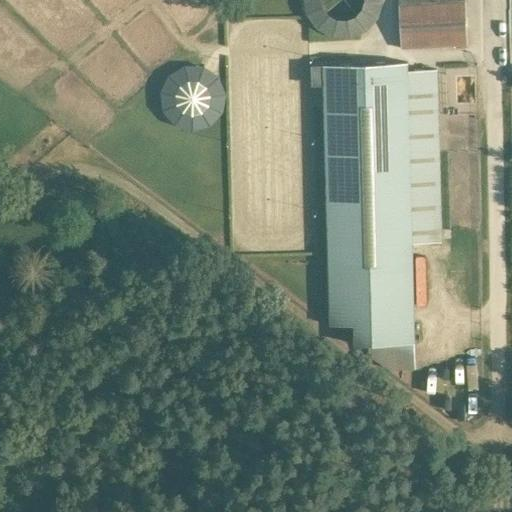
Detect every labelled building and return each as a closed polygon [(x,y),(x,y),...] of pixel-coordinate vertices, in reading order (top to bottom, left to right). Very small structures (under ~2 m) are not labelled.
[(378,0),(306,0),(306,31),(378,32),(378,0)] [(402,47),(467,44),(465,1),(439,2),(438,0),(399,0),(400,4),(402,47)] [(158,72),(170,128),(227,115),(215,60),(158,72)] [(413,301),(412,243),(442,242),(437,69),(408,70),(408,62),(324,63),(329,303),(330,325),(353,324),(353,344),(414,343),(413,301)] [(465,364),(466,385),(477,384),(475,363),(465,364)]
